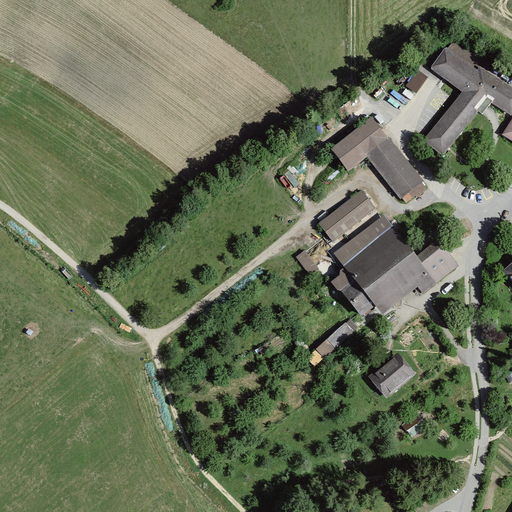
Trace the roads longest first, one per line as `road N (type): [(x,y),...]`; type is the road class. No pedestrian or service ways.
road 1 (track): [(152,337),(365,176),(400,210),(439,191)]
road 2 (residential): [(511,191),(476,265),(485,426),(465,511)]
road 3 (track): [(256,511),(306,476),(460,458),(483,448)]
road 4 (track): [(0,203),(152,337)]
road 5 (track): [(152,337),(199,465),(244,511)]
